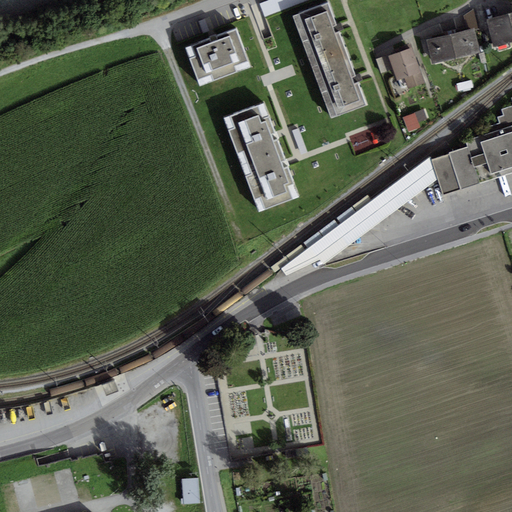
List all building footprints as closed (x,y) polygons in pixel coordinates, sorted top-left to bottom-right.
[(271,0),(261,4),(265,17),(314,0),(271,0)] [(327,5),(292,18),(331,122),(366,108),(327,5)] [(511,14),(484,20),(489,44),(511,39),(511,14)] [(200,89),(251,69),(236,29),(185,49),(200,89)] [(469,32),(429,40),(434,64),(474,56),(469,32)] [(409,48),(383,56),(391,79),(399,77),(403,91),(420,85),(409,48)] [(257,211),(298,197),(264,100),(223,115),(257,211)] [(503,129),(462,141),(475,183),(511,171),(511,108),(498,113),(503,129)] [(425,111),(417,114),(420,123),(428,120),(425,111)] [(410,134),(422,129),(416,114),(404,119),(410,134)] [(464,150),(430,160),(441,195),(475,183),(464,150)] [(427,158),(277,270),(285,277),(317,262),(321,266),(435,182),(427,158)] [(35,455),(0,462),(0,511),(27,511),(119,492),(110,452),(38,468),(35,455)] [(199,477),(181,477),(181,504),(199,503),(199,477)]
